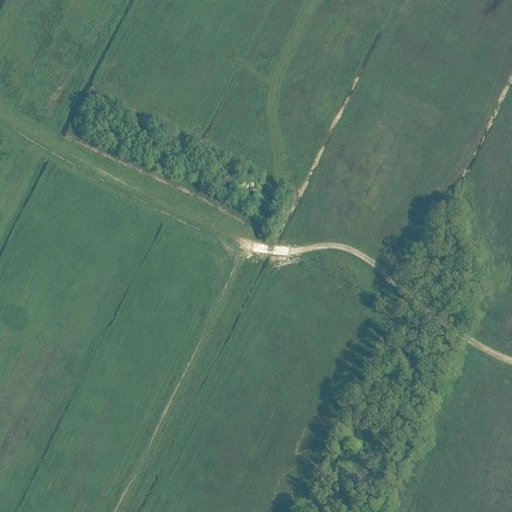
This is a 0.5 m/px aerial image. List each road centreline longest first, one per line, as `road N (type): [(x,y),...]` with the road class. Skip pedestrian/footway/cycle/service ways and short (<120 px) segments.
road 1 (track): [(0,117),(251,248),(288,252)]
road 2 (track): [(511,361),(468,340),(348,250),(288,252)]
